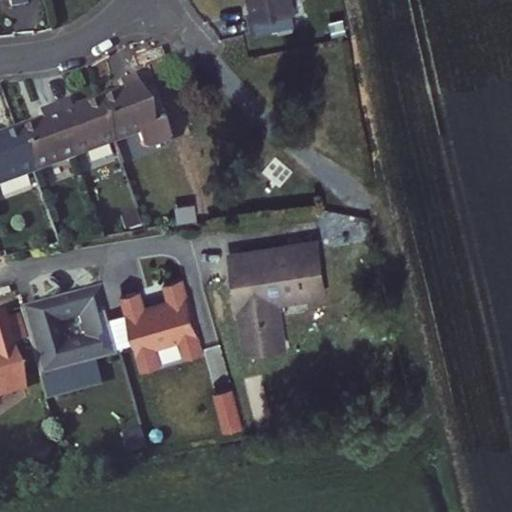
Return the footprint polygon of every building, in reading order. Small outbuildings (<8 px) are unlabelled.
[(294,7),(292,0),(249,0),(251,7),(246,8),(251,32),(289,25),(286,8),(294,7)] [(182,131),(160,74),(139,81),(134,67),(117,73),(120,81),(100,89),(117,134),(132,128),(141,148),(182,131)] [(117,134),(100,89),(71,100),(67,89),(57,93),(79,148),(117,134)] [(79,148),(57,93),(42,99),(45,109),(22,118),(39,163),(79,148)] [(0,178),(39,163),(22,118),(0,125),(0,178)] [(330,290),(321,236),(243,250),(258,344),(299,338),(293,298),(330,290)] [(219,359),(203,278),(182,284),(185,303),(165,306),(172,340),(192,338),(196,363),(219,359)] [(133,359),(120,290),(77,297),(78,303),(65,305),(64,300),(41,304),(54,374),(133,359)] [(176,365),(172,340),(165,306),(163,292),(138,296),(150,371),(176,365)] [(0,393),(49,384),(35,306),(1,312),(8,348),(0,349),(0,393)] [(224,434),(244,429),(233,386),(213,391),(224,434)]
